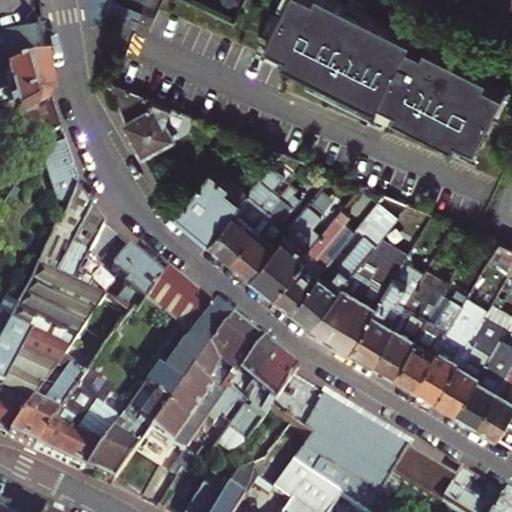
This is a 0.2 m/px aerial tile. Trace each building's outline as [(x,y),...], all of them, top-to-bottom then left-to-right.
[(110,19),(107,0),(86,0),(90,22),(110,19)] [(285,0),(277,16),(297,26),(294,32),(465,118),(468,112),(488,121),(499,99),(504,90),(483,80),(486,74),(339,0),(285,0)] [(495,14),(511,22),(511,0),(469,0),(460,19),(486,32),(495,14)] [(294,32),(297,26),(277,16),(272,14),(269,20),(294,32)] [(45,64),(38,24),(0,29),(0,38),(5,73),(45,64)] [(33,107),(50,101),(45,64),(5,73),(0,74),(0,118),(14,113),(15,117),(34,110),(33,107)] [(188,128),(193,116),(110,82),(124,119),(143,153),(188,128)] [(504,90),(499,99),(505,102),(511,87),(506,84),(504,90)] [(23,143),(60,130),(50,101),(33,107),(34,110),(15,117),(23,143)] [(468,112),(465,118),(490,130),(493,124),(488,121),(468,112)] [(208,237),(230,255),(279,194),(272,188),(282,176),(269,165),(247,191),(208,237)] [(176,210),(208,237),(247,191),(232,178),(229,182),(212,168),(176,210)] [(230,255),(250,272),(307,203),(293,191),(296,187),(290,182),(279,194),(230,255)] [(306,229),(308,228),(334,196),(321,185),(307,203),(250,272),(273,291),(308,248),(293,235),(296,231),(301,235),(306,229)] [(37,266),(55,275),(90,207),(76,188),(58,227),(55,226),(37,266)] [(310,322),(355,266),(362,257),(406,204),(381,194),(355,226),(364,233),(339,263),(339,268),(329,280),(318,272),(291,306),(310,322)] [(85,273),(78,270),(101,227),(103,223),(90,207),(55,275),(86,290),(91,281),(89,280),(83,277),(85,273)] [(331,256),(324,250),(347,222),(351,216),(341,208),(308,248),(273,291),(291,306),(318,272),(331,256)] [(324,250),(331,256),(354,228),(347,222),(324,250)] [(83,277),(89,280),(98,260),(119,241),(101,227),(78,270),(85,273),(83,277)] [(489,259),(510,272),(511,267),(511,247),(499,242),(489,259)] [(136,314),(145,300),(162,276),(124,245),(110,267),(110,271),(124,282),(121,286),(122,286),(110,302),(136,314)] [(310,322),(350,346),(406,254),(399,250),(386,272),(362,257),(355,266),(310,322)] [(397,298),(405,303),(425,270),(417,265),(397,298)] [(0,334),(0,432),(7,436),(24,413),(0,402),(0,395),(3,390),(42,324),(74,343),(105,299),(86,290),(55,275),(37,266),(29,284),(16,307),(0,334)] [(372,359),(393,372),(425,319),(427,316),(420,312),(442,276),(427,267),(425,270),(405,303),(372,359)] [(145,300),(187,334),(210,304),(167,268),(162,276),(145,300)] [(427,316),(436,302),(449,280),(442,276),(420,312),(427,316)] [(413,384),(434,397),(468,341),(459,335),(472,314),(471,313),(481,297),(470,290),(462,303),(413,384)] [(393,372),(413,384),(462,303),(450,296),(444,307),(434,324),(425,319),(393,372)] [(0,334),(16,307),(5,301),(0,308),(0,334)] [(425,319),(434,324),(444,307),(436,302),(427,316),(425,319)] [(434,397),(456,410),(490,354),(501,338),(505,330),(511,318),(511,315),(491,302),(481,319),(468,341),(434,397)] [(151,426),(198,358),(230,320),(210,304),(187,334),(146,388),(154,395),(140,417),(151,426)] [(459,335),(468,341),(481,319),(472,314),(459,335)] [(222,398),(241,371),(260,345),(230,320),(198,358),(151,426),(149,429),(175,446),(215,393),(222,398)] [(31,403),(60,362),(74,343),(42,324),(3,390),(31,403)] [(456,410),(476,422),(506,373),(499,369),(511,346),(511,344),(501,338),(490,354),(456,410)] [(236,403),(242,408),(278,359),(260,345),(241,371),(222,398),(205,420),(212,425),(219,415),(224,419),(236,403)] [(511,346),(499,369),(506,373),(511,363),(511,346)] [(259,422),(267,411),(290,380),(295,373),(278,359),(242,408),(259,422)] [(31,403),(40,407),(68,368),(60,362),(31,403)] [(497,435),(508,416),(511,409),(511,363),(506,373),(476,422),(497,435)] [(7,436),(34,448),(85,378),(68,368),(40,407),(31,403),(24,413),(7,436)] [(83,471),(121,421),(101,406),(114,390),(89,372),(85,378),(34,448),(83,471)] [(390,475),(406,450),(290,380),(267,411),(288,425),(309,437),(290,464),(307,476),(339,496),(363,511),(367,511),(377,497),(390,475)] [(222,398),(215,393),(175,446),(176,447),(182,451),(205,420),(222,398)] [(83,471),(111,484),(147,432),(134,421),(142,411),(133,405),(121,421),(83,471)] [(227,428),(245,442),(259,422),(242,408),(227,428)] [(497,435),(511,443),(511,418),(508,416),(497,435)] [(390,475),(416,492),(433,466),(406,450),(390,475)] [(263,483),(272,490),(289,466),(280,460),(263,483)] [(328,511),(339,496),(307,476),(290,464),(289,466),(272,490),(289,502),(282,511),(328,511)] [(439,505),(440,502),(454,479),(433,466),(416,492),(439,505)] [(209,511),(234,511),(257,478),(242,468),(235,471),(218,498),(209,511)] [(456,511),(511,511),(511,501),(487,486),(459,470),(454,479),(440,502),(456,511)] [(185,511),(209,511),(218,498),(200,488),(185,511)] [(390,511),(394,508),(377,497),(367,511),(390,511)]
